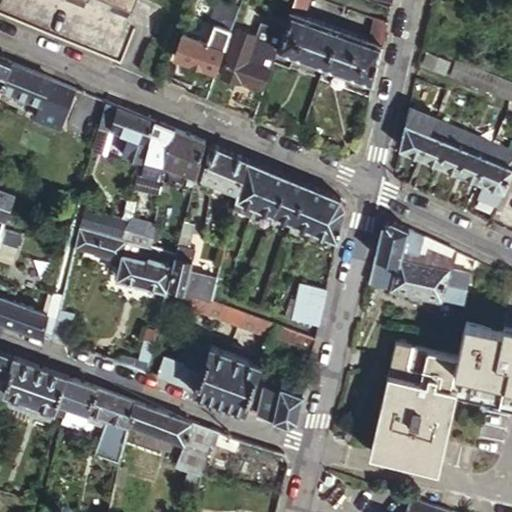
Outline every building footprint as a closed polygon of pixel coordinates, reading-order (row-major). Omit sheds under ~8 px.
[(290,0),(288,8),(301,13),(305,0),(290,0)] [(277,39),(274,47),(322,64),(335,25),(301,13),(288,8),(277,39)] [(212,19),(224,23),(226,16),(215,12),(212,19)] [(381,42),(386,19),(374,14),(367,37),(381,42)] [(214,68),(230,25),(224,23),(212,19),(204,40),(180,31),(172,51),(198,61),(214,68)] [(239,75),(262,83),(274,47),(277,39),(264,35),(259,49),(249,46),(255,29),(236,22),(218,71),(238,78),(239,75)] [(335,25),(322,64),(372,81),(378,55),(381,42),(367,37),(335,25)] [(424,49),(419,61),(442,70),(447,58),(424,49)] [(0,53),(0,78),(5,81),(14,60),(0,53)] [(466,62),(453,57),(447,72),(460,78),(466,62)] [(55,76),(14,60),(5,81),(3,85),(45,103),(55,76)] [(198,61),(189,89),(203,95),(214,68),(198,61)] [(476,84),(482,69),(466,62),(460,78),(476,84)] [(493,90),(498,75),(482,69),(476,84),(493,90)] [(493,90),(507,96),(511,81),(498,75),(493,90)] [(149,140),(155,117),(118,102),(111,125),(149,140)] [(408,104),(407,107),(433,117),(434,114),(408,104)] [(407,107),(404,121),(428,131),(433,117),(407,107)] [(167,123),(155,117),(149,140),(168,148),(174,126),(167,123)] [(433,117),(428,131),(448,139),(453,125),(433,117)] [(401,135),(398,145),(420,154),(428,131),(404,121),(401,135)] [(466,146),(471,132),(453,125),(448,139),(466,146)] [(206,139),(174,126),(168,148),(165,160),(198,173),(206,139)] [(428,131),(420,154),(440,161),(448,139),(428,131)] [(486,154),(492,140),(471,132),(466,146),(486,154)] [(457,168),(466,146),(448,139),(440,161),(457,168)] [(146,152),(165,160),(168,148),(149,140),(146,152)] [(486,154),(511,164),(511,147),(492,140),(486,154)] [(244,154),(211,141),(202,174),(214,179),(236,187),(244,154)] [(457,168),(478,176),(486,154),(466,146),(457,168)] [(266,163),(244,154),(236,187),(235,195),(256,203),(266,163)] [(482,178),(503,185),(511,164),(486,154),(478,176),(482,178)] [(273,166),(266,163),(256,203),(277,212),(287,172),(273,166)] [(308,180),(287,172),(277,212),(298,220),(308,180)] [(503,185),(482,178),(477,192),(497,199),(503,185)] [(15,185),(0,179),(0,210),(6,213),(15,185)] [(329,189),(308,180),(298,220),(320,228),(329,189)] [(340,193),(329,189),(320,228),(339,236),(346,204),(340,193)] [(224,193),(211,191),(207,207),(221,210),(224,193)] [(83,225),(127,237),(129,229),(130,225),(99,216),(98,218),(86,215),(83,225)] [(381,225),(378,239),(402,243),(408,227),(391,219),(381,225)] [(156,223),(149,222),(147,229),(149,229),(154,231),(156,223)] [(79,223),(74,243),(95,249),(95,251),(122,259),(124,251),(127,237),(83,225),(79,223)] [(424,235),(408,227),(402,243),(400,246),(415,253),(420,243),(424,235)] [(148,234),(129,229),(127,237),(151,244),(153,235),(148,234)] [(176,250),(176,253),(186,255),(192,234),(181,231),(176,250)] [(151,244),(127,237),(124,251),(148,258),(148,255),(151,244)] [(400,246),(402,243),(378,239),(374,254),(376,254),(378,254),(395,257),(400,246)] [(449,267),(450,256),(450,255),(450,254),(443,252),(420,243),(415,253),(400,246),(395,257),(449,267)] [(174,261),(176,253),(176,250),(151,244),(148,255),(174,261)] [(450,254),(450,255),(453,248),(446,245),(443,252),(450,254)] [(167,288),(169,283),(174,261),(148,255),(148,258),(124,251),(122,259),(118,276),(167,288)] [(174,261),(169,283),(184,289),(189,268),(191,257),(186,255),(176,253),(174,261)] [(449,267),(395,257),(378,254),(376,254),(374,254),(369,273),(368,280),(389,285),(444,296),(464,300),(471,270),(449,267)] [(184,289),(197,293),(210,298),(216,274),(189,268),(184,289)] [(302,281),(295,317),(320,322),(328,287),(302,281)] [(184,289),(169,283),(167,288),(195,299),(197,293),(184,289)] [(440,300),(444,296),(389,285),(392,290),(408,293),(408,295),(408,297),(409,298),(410,298),(411,299),(419,300),(423,299),(423,296),(440,300)] [(0,316),(1,317),(42,332),(49,311),(0,293),(0,316)] [(269,320),(223,303),(216,300),(210,298),(197,293),(195,299),(192,307),(271,336),(276,322),(269,320)] [(506,325),(467,317),(464,333),(459,352),(394,337),(375,432),(430,444),(436,412),(440,413),(443,393),(430,390),(432,379),(455,384),(454,389),(511,401),(511,317),(507,316),(506,325)] [(149,361),(157,330),(148,328),(141,357),(149,361)] [(309,334),(295,329),(292,342),(307,347),(308,341),(309,334)] [(317,337),(309,334),(308,341),(315,344),(317,337)] [(205,357),(210,343),(201,339),(196,353),(205,357)] [(245,406),(261,362),(210,343),(205,357),(194,388),(206,392),(245,406)] [(0,348),(0,370),(0,371),(9,374),(14,353),(0,348)] [(152,372),(172,380),(180,358),(166,353),(160,350),(152,372)] [(182,383),(194,388),(205,357),(196,353),(193,351),(182,383)] [(122,361),(147,370),(149,361),(141,357),(125,352),(122,361)] [(70,374),(14,353),(9,374),(7,385),(6,388),(56,407),(59,397),(62,398),(70,374)] [(305,392),(308,376),(285,367),(282,383),(305,392)] [(0,382),(7,385),(9,374),(0,371),(0,372),(0,382)] [(88,408),(97,383),(70,374),(62,398),(69,401),(85,407),(88,408)] [(273,417),(281,388),(264,382),(257,411),(273,417)] [(129,423),(130,419),(135,397),(97,383),(88,408),(117,418),(128,422),(129,423)] [(299,418),(305,392),(282,383),(281,388),(273,417),(289,423),(299,418)] [(6,388),(3,401),(51,420),(56,407),(6,388)] [(135,397),(130,419),(138,422),(207,447),(210,435),(217,437),(220,428),(149,402),(135,397)] [(85,407),(69,401),(69,404),(83,410),(85,407)] [(124,440),(128,422),(117,418),(111,439),(123,443),(124,440)] [(129,423),(128,422),(124,440),(133,443),(138,422),(130,419),(129,423)] [(451,511),(452,511),(410,497),(405,511),(451,511)]
